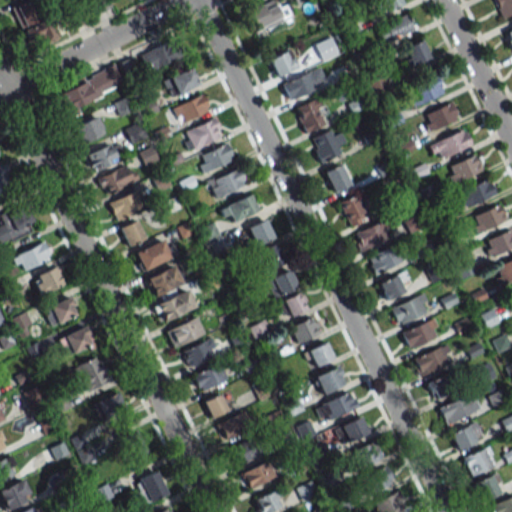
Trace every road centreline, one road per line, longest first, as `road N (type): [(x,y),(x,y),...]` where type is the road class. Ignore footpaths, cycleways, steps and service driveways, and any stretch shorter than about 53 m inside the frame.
road 1 (residential): [(444,511),(196,0)]
road 2 (residential): [(212,511),(0,75)]
road 3 (residential): [(0,93),(187,0)]
road 4 (residential): [(511,147),(440,0)]
